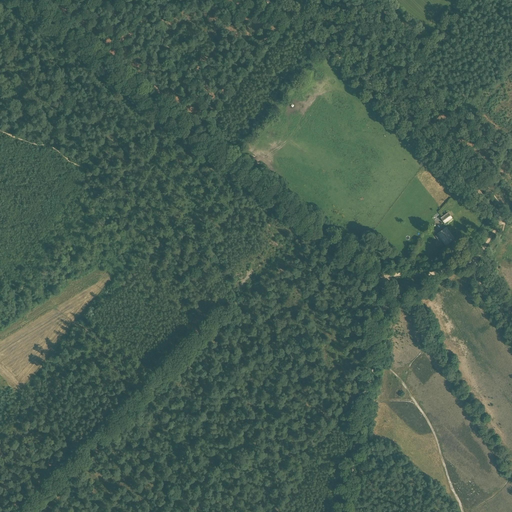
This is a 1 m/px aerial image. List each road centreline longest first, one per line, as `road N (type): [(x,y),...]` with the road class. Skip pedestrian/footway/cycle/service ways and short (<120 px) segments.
road 1 (unclassified): [(340,511),(383,279),(25,0)]
road 2 (unknown): [(252,0),(271,15),(310,19),(445,136),(502,207),(502,229),(480,264),(511,314)]
road 3 (track): [(264,0),(387,96),(499,220)]
